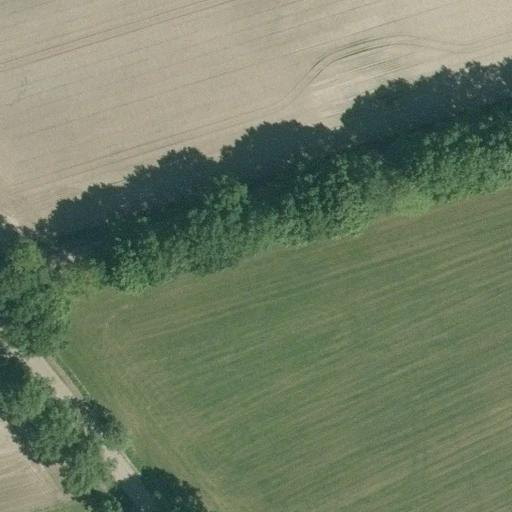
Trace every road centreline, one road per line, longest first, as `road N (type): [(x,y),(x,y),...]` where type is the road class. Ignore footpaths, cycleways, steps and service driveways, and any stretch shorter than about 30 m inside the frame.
road 1 (unclassified): [(0,286),(37,267),(511,119)]
road 2 (tertiary): [(151,511),(0,323)]
